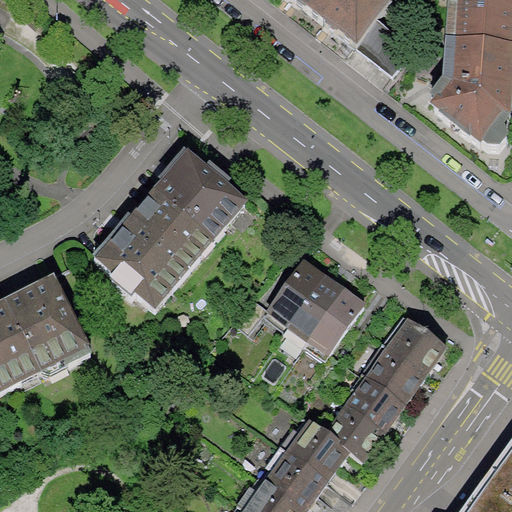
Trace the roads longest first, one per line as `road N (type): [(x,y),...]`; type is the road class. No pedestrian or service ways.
road 1 (secondary): [(511,310),(208,71)]
road 2 (residential): [(511,222),(228,0)]
road 3 (residential): [(208,71),(79,210),(0,257)]
road 4 (tertiary): [(384,511),(511,336)]
